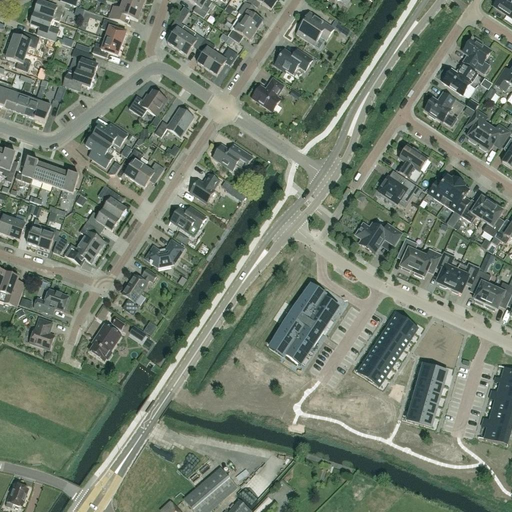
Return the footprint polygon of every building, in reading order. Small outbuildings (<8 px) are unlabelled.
[(78,0),(60,0),(60,3),(76,9),(78,0)] [(96,11),(103,13),(106,2),(99,0),(96,11)] [(123,0),(122,4),(141,10),(144,0),(123,0)] [(207,1),(205,0),(185,0),(185,1),(196,8),(192,13),(203,20),(209,10),(207,9),(211,3),(207,1)] [(248,0),(246,3),(257,10),(260,5),(270,11),(277,1),(274,0),(248,0)] [(511,0),(497,0),(493,8),(506,16),(511,20),(511,0)] [(38,3),(34,15),(52,21),(59,24),(61,17),(65,5),(53,1),(51,7),(43,5),(38,3)] [(141,10),(122,4),(120,10),(113,8),(109,20),(129,28),(132,21),(137,23),(141,10)] [(240,23),(255,33),(262,24),(251,16),(255,11),(245,4),(238,15),(243,19),(240,23)] [(320,38),(326,42),(333,31),(309,14),(301,26),(302,26),(296,36),(314,47),(320,38)] [(52,21),(34,15),(30,27),(39,31),(36,37),(54,43),(59,32),(50,28),(52,21)] [(104,40),(121,46),(126,34),(114,30),(115,25),(104,20),(100,30),(107,33),(104,40)] [(229,31),(231,32),(227,38),(237,45),(240,40),(242,40),(243,39),(249,43),(255,33),(240,23),(236,20),(229,31)] [(193,21),(190,27),(203,32),(205,26),(193,21)] [(189,31),(184,28),(175,22),(168,32),(173,35),(166,45),(176,51),(189,31)] [(204,41),(189,31),(176,51),(186,58),(193,48),(198,51),(204,41)] [(340,41),(344,35),(338,31),(335,37),(340,41)] [(9,49),(26,55),(28,48),(35,51),(39,40),(27,36),(25,42),(13,37),(9,49)] [(121,46),(104,40),(102,47),(95,45),(92,55),(103,59),(105,54),(117,58),(121,46)] [(471,40),(464,51),(462,54),(467,57),(463,64),(474,71),(483,77),(489,68),(483,63),(490,53),(481,46),(482,45),(474,40),(473,41),(471,40)] [(204,41),(198,51),(203,55),(196,65),(206,71),(216,56),(211,53),(215,48),(204,41)] [(26,55),(9,49),(5,60),(17,64),(15,70),(27,74),(31,64),(24,61),(26,55)] [(73,71),(93,78),(97,67),(86,63),(88,55),(74,50),(71,58),(73,59),(71,64),(76,65),(73,71)] [(216,56),(206,71),(216,78),(224,65),(230,68),(238,56),(228,50),(221,60),(216,56)] [(284,52),(274,67),(284,74),(285,72),(292,76),(296,70),(299,69),(305,73),(312,62),(300,54),(296,51),(292,57),(284,52)] [(461,66),(456,75),(450,71),(448,75),(446,74),(442,80),(444,81),(442,85),(462,98),(476,76),(461,66)] [(504,70),(503,72),(494,86),(504,93),(507,89),(511,88),(511,89),(511,69),(509,74),(504,70)] [(66,76),(62,87),(75,91),(79,93),(81,87),(89,90),(93,78),(73,71),(68,70),(66,76)] [(265,91),(260,88),(251,100),(271,114),(280,101),(276,99),(283,88),(272,81),(265,91)] [(54,101),(60,103),(64,90),(59,88),(54,101)] [(0,108),(4,110),(9,94),(0,90),(0,108)] [(9,94),(4,110),(14,114),(20,97),(21,94),(16,92),(15,96),(9,94)] [(136,98),(128,111),(139,118),(141,119),(146,112),(156,118),(166,102),(152,92),(146,102),(144,100),(143,102),(136,98)] [(442,95),(438,100),(439,101),(437,103),(432,100),(424,112),(429,115),(428,117),(434,121),(435,119),(442,124),(444,120),(447,122),(450,117),(455,121),(463,108),(442,95)] [(20,97),(14,114),(24,117),(30,101),(31,97),(26,96),(25,99),(20,97)] [(30,101),(24,117),(34,121),(40,104),(41,101),(37,99),(36,103),(30,101)] [(466,108),(474,113),(478,107),(470,102),(466,108)] [(50,108),(40,104),(34,121),(45,125),(50,108)] [(154,135),(160,139),(166,130),(180,139),(193,119),(179,110),(168,127),(162,123),(154,135)] [(466,127),(464,129),(470,133),(466,139),(468,140),(467,142),(474,147),(476,145),(477,146),(489,129),(485,127),(485,123),(487,120),(475,112),(466,127)] [(99,127),(92,138),(110,149),(113,144),(119,148),(127,137),(110,126),(106,131),(99,127)] [(489,129),(477,146),(479,147),(478,149),(485,153),(486,152),(488,153),(492,147),(498,151),(499,149),(509,134),(498,127),(496,130),(492,131),(489,129)] [(92,138),(85,148),(92,153),(88,159),(92,161),(105,170),(113,158),(111,157),(114,152),(110,149),(92,138)] [(511,171),(511,169),(511,142),(509,140),(503,150),(508,154),(501,164),(511,171)] [(221,147),(212,160),(231,173),(235,167),(243,173),(252,159),(233,147),(229,152),(221,147)] [(398,161),(404,164),(402,167),(401,167),(397,173),(415,185),(421,174),(419,173),(427,161),(407,148),(404,153),(402,153),(399,158),(399,159),(398,161)] [(147,163),(142,159),(143,157),(134,151),(126,163),(131,166),(124,177),(134,183),(144,168),(147,163)] [(0,166),(0,173),(3,175),(2,177),(7,178),(6,180),(5,183),(10,184),(14,175),(9,173),(15,156),(5,153),(0,166)] [(27,161),(21,176),(17,175),(15,180),(30,186),(32,181),(37,164),(27,161)] [(37,164),(32,181),(42,185),(48,168),(37,164)] [(144,168),(134,183),(144,190),(149,183),(151,179),(156,182),(164,171),(155,165),(149,172),(144,168)] [(58,171),(48,168),(42,185),(52,188),(58,171)] [(68,175),(58,171),(52,188),(62,192),(68,175)] [(68,175),(62,192),(73,195),(78,179),(68,175)] [(202,185),(197,182),(189,194),(206,205),(214,193),(213,192),(219,183),(208,176),(202,185)] [(435,183),(427,195),(443,206),(458,184),(447,176),(442,185),(436,181),(435,183)] [(404,180),(400,187),(387,179),(386,181),(385,180),(379,191),(378,193),(380,194),(379,196),(385,200),(386,198),(388,200),(387,201),(393,205),(394,204),(396,205),(400,199),(407,204),(412,196),(415,198),(420,191),(404,180)] [(230,187),(224,183),(221,188),(227,192),(230,187)] [(458,184),(443,206),(460,217),(468,205),(469,203),(464,199),(469,191),(458,184)] [(108,190),(101,202),(106,206),(102,212),(118,222),(126,212),(116,205),(121,199),(108,190)] [(468,205),(460,217),(460,218),(471,225),(475,218),(481,222),(492,206),(488,203),(489,202),(484,198),(482,200),(481,199),(474,209),(468,205)] [(492,206),(481,222),(486,226),(482,232),(493,240),(502,227),(496,223),(503,213),(501,212),(502,210),(496,207),(495,208),(492,206)] [(179,210),(168,226),(168,227),(170,223),(187,234),(192,226),(198,230),(196,233),(197,233),(205,220),(193,212),(189,209),(185,214),(179,210)] [(93,214),(86,224),(96,230),(100,225),(111,233),(118,222),(102,212),(98,218),(93,214)] [(0,214),(0,223),(1,223),(0,225),(0,235),(8,239),(14,222),(8,220),(9,218),(0,214)] [(37,249),(43,233),(36,230),(39,223),(35,221),(26,245),(37,249)] [(25,226),(14,222),(8,239),(19,243),(25,226)] [(493,240),(490,244),(496,247),(499,243),(505,246),(509,240),(511,242),(511,223),(508,230),(502,226),(502,227),(493,240)] [(96,230),(86,224),(79,234),(85,238),(81,244),(97,255),(104,244),(94,238),(98,231),(96,230)] [(379,231),(372,226),(369,231),(365,228),(361,228),(357,235),(358,238),(362,241),(359,246),(373,255),(382,241),(384,241),(393,246),(400,236),(390,229),(389,232),(381,227),(379,231)] [(43,233),(37,249),(48,253),(54,237),(55,232),(44,228),(43,233)] [(52,254),(57,256),(62,249),(63,250),(67,244),(58,238),(52,254)] [(412,274),(420,256),(416,254),(415,251),(417,246),(405,240),(397,257),(402,259),(403,261),(400,268),(412,274)] [(173,266),(183,251),(171,242),(164,252),(160,253),(154,249),(152,250),(146,260),(146,262),(157,269),(173,266)] [(71,247),(64,257),(76,265),(80,259),(83,261),(90,265),(97,255),(81,244),(77,251),(71,247)] [(423,257),(420,256),(412,274),(424,279),(427,272),(429,271),(434,273),(434,272),(441,257),(429,251),(427,256),(423,257)] [(442,254),(441,257),(434,272),(435,272),(436,269),(442,271),(436,284),(438,285),(438,287),(444,290),(446,289),(448,290),(459,266),(452,262),(453,259),(442,254)] [(466,269),(459,266),(448,290),(450,291),(451,293),(457,295),(458,295),(460,296),(466,282),(472,285),(470,288),(471,288),(478,272),(479,271),(468,266),(466,269)] [(134,305),(147,286),(146,285),(148,281),(152,284),(156,278),(146,271),(142,277),(144,279),(142,282),(134,277),(121,296),(128,301),(122,310),(133,318),(138,309),(134,305)] [(478,272),(471,288),(470,290),(475,292),(476,294),(473,301),(474,302),(474,304),(482,307),(483,306),(484,307),(492,289),(489,287),(487,284),(490,278),(478,272)] [(5,275),(0,290),(0,302),(16,308),(24,286),(16,283),(18,279),(5,275)] [(498,292),(492,289),(484,307),(486,307),(485,309),(494,313),(494,311),(496,312),(500,305),(501,304),(506,307),(507,305),(511,294),(511,289),(502,284),(498,292)] [(283,328),(269,349),(282,358),(284,355),(298,364),(300,366),(304,360),(312,347),(316,341),(322,332),(326,327),(337,310),(335,308),(321,299),(323,297),(309,288),(296,308),(295,309),(291,306),(289,309),(278,325),(283,328)] [(37,300),(34,309),(42,312),(52,316),(55,310),(63,313),(67,299),(48,292),(45,303),(37,300)] [(387,329),(398,336),(408,343),(416,331),(395,317),(387,329)] [(29,345),(49,352),(54,338),(48,336),(52,325),(39,320),(35,331),(34,331),(29,345)] [(121,331),(124,326),(115,320),(111,325),(121,331)] [(63,333),(65,327),(53,323),(51,329),(63,333)] [(105,360),(108,359),(110,355),(110,353),(120,337),(104,326),(91,345),(93,346),(89,353),(103,363),(105,360)] [(392,345),(398,336),(387,329),(381,338),(392,345)] [(408,343),(398,336),(392,345),(402,352),(408,343)] [(386,354),(392,345),(381,338),(376,347),(386,354)] [(402,352),(392,345),(386,354),(396,361),(402,352)] [(376,347),(370,356),(380,363),(386,354),(376,347)] [(396,361),(386,354),(380,363),(396,361)] [(380,363),(370,356),(364,365),(374,372),(380,363)] [(384,379),(380,363),(374,372),(384,379)] [(368,381),(374,372),(364,365),(357,374),(368,381)] [(430,384),(442,387),(446,374),(422,367),(418,380),(430,384)] [(500,384),(511,387),(511,372),(504,370),(501,380),(495,379),(493,383),(500,384)] [(378,388),(384,379),(374,372),(368,381),(378,388)] [(427,395),(430,384),(418,380),(415,391),(427,395)] [(439,398),(442,387),(430,384),(427,395),(439,398)] [(489,396),(511,402),(511,387),(500,384),(497,394),(491,392),(489,396)] [(427,395),(415,391),(413,401),(424,404),(427,395)] [(439,398),(427,395),(424,404),(436,408),(439,398)] [(511,402),(489,396),(488,400),(495,402),(492,412),(511,417),(511,402)] [(421,416),(424,404),(413,401),(409,413),(421,416)] [(436,408),(424,404),(421,416),(433,419),(436,408)] [(483,420),(482,424),(509,432),(511,420),(511,417),(492,412),(489,422),(483,420)] [(421,416),(409,413),(406,422),(418,426),(421,416)] [(433,419),(421,416),(418,426),(430,429),(433,419)] [(505,446),(509,432),(482,424),(480,428),(487,430),(484,440),(505,446)] [(274,478),(279,470),(265,460),(259,468),(274,478)] [(211,463),(200,469),(203,474),(214,467),(211,463)] [(190,511),(209,511),(210,511),(237,489),(220,469),(182,501),(190,511)] [(6,504),(7,504),(6,507),(11,509),(12,506),(21,509),(27,491),(26,490),(27,488),(15,484),(10,498),(9,497),(6,504)] [(250,511),(239,501),(229,511),(250,511)] [(177,511),(170,503),(159,511),(177,511)]
